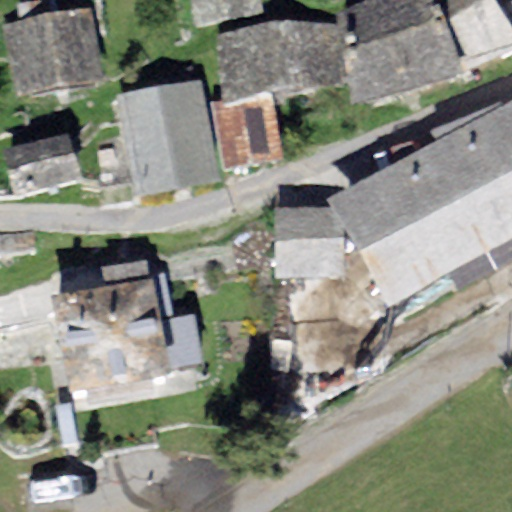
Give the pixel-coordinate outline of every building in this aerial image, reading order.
[(47,0),(16,6),(19,21),(59,14),(56,0),(47,0)] [(189,0),(195,29),(266,15),(262,0),(189,0)] [(368,0),(333,15),(335,24),(348,85),(359,107),(466,74),(435,0),(368,0)] [(435,0),(466,74),(511,52),(511,27),(501,7),(496,0),(435,0)] [(511,0),(501,7),(511,27),(511,0)] [(15,96),(102,80),(89,8),(59,14),(19,21),(2,25),(15,96)] [(335,24),(213,36),(221,102),(271,92),(348,85),(335,24)] [(220,181),(200,79),(118,94),(137,197),(220,181)] [(221,102),(210,104),(230,170),(283,161),(271,92),(221,102)] [(388,306),(511,239),(511,103),(328,201),(332,208),(343,227),(388,306)] [(11,194),(82,179),(68,136),(2,150),(11,194)] [(343,227),(332,208),(277,211),(276,280),(345,274),(343,227)] [(57,293),(149,278),(146,260),(54,275),(57,293)] [(51,294),(68,391),(171,375),(161,322),(153,278),(149,278),(57,293),(51,294)] [(161,322),(171,375),(203,369),(194,316),(161,322)]
